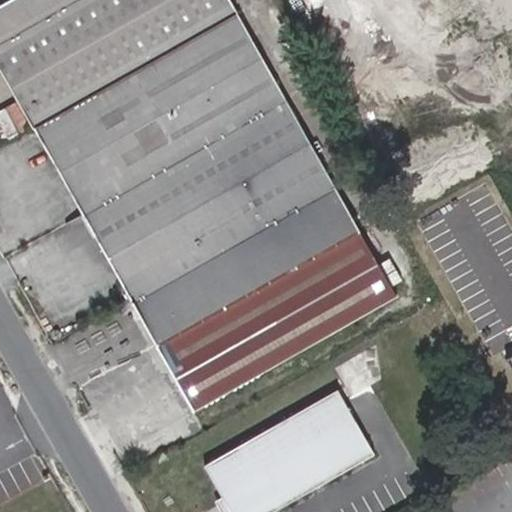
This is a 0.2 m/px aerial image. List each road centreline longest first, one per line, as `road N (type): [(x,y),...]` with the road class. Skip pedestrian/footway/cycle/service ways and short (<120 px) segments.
road 1 (residential): [(117,511),(0,308)]
road 2 (unknown): [(233,0),(346,194)]
